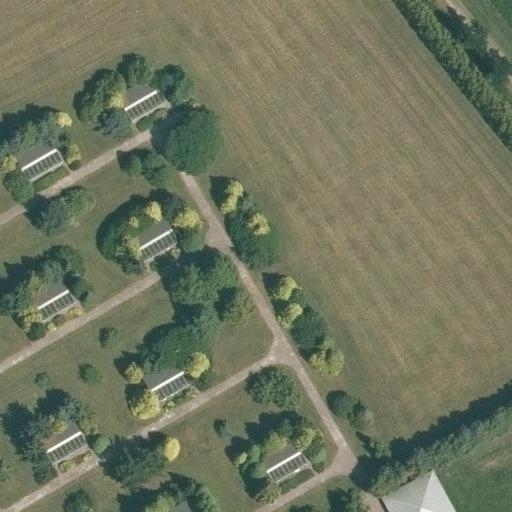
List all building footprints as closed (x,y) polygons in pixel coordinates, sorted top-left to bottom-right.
[(152,78),(116,99),(124,113),(160,91),(152,78)] [(48,138),(12,159),(19,172),(56,151),(48,138)] [(164,219),(128,240),(136,253),(172,232),(164,219)] [(61,280),(25,301),(32,313),(68,292),(61,280)] [(177,360),(142,381),(149,394),(185,373),(177,360)] [(73,421),(37,442),(44,455),(80,434),(73,421)] [(293,441),(258,462),(265,475),(301,453),(293,441)] [(452,511),(431,472),(380,500),(386,511),(452,511)] [(195,511),(189,501),(171,511),(195,511)]
